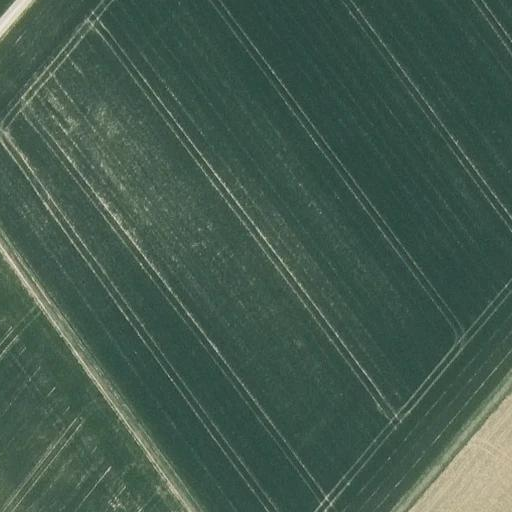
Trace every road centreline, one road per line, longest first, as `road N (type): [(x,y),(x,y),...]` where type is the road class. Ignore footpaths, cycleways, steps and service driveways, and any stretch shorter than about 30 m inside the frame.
road 1 (track): [(201,511),(0,230)]
road 2 (track): [(511,381),(399,511)]
